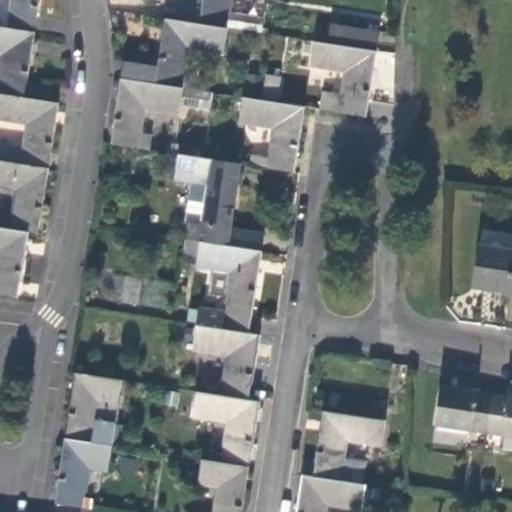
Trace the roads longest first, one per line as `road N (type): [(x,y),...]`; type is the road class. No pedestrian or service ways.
road 1 (residential): [(88,0),(95,98),(66,291),(47,330)]
road 2 (residential): [(299,324),(324,142),(383,139)]
road 3 (residential): [(383,332),(383,139)]
road 4 (residential): [(268,511),(299,324)]
road 5 (residential): [(16,498),(47,330)]
road 6 (residential): [(511,352),(383,332)]
